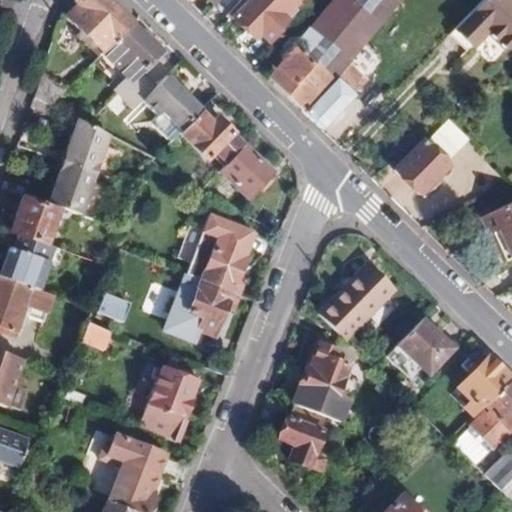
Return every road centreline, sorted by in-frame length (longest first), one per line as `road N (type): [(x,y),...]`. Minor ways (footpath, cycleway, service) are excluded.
road 1 (residential): [(332,174),(221,454)]
road 2 (tertiary): [(332,174),(152,0)]
road 3 (tertiary): [(511,348),(332,174)]
